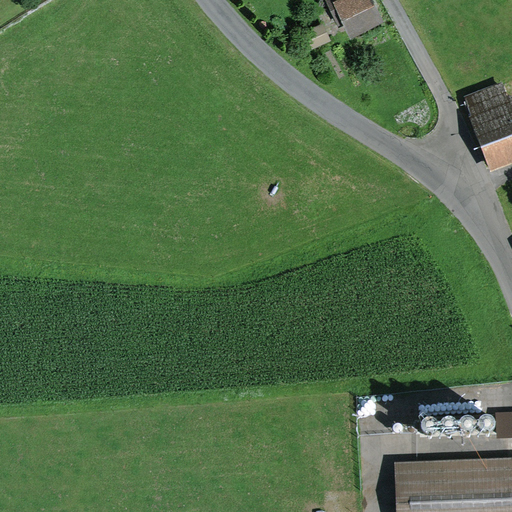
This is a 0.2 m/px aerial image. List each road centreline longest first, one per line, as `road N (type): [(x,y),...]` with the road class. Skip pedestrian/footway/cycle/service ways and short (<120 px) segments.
road 1 (tertiary): [(425,174),(312,102),(242,46),(201,0)]
road 2 (residential): [(425,174),(442,100),(383,0)]
road 3 (tertiary): [(511,294),(481,231),(425,174)]
